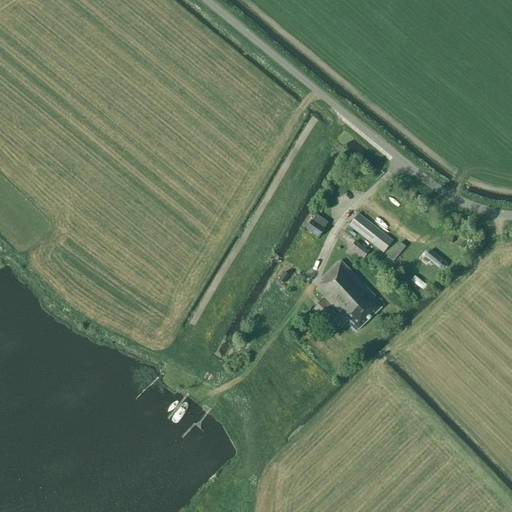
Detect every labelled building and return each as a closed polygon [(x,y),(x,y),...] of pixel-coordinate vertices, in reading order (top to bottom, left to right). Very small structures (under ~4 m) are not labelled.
[(388,198),(398,207),(402,203),(392,194),(388,198)] [(414,210),(410,214),(419,222),(422,218),(414,210)] [(383,253),(392,241),(358,214),(349,226),(383,253)] [(318,238),(328,224),(316,215),(311,222),(310,221),(305,229),(318,238)] [(368,252),(355,241),(350,248),(363,258),(368,252)] [(405,247),(400,242),(388,257),(393,261),(405,247)] [(443,261),(433,252),(427,259),(438,268),(443,261)] [(341,261),(329,272),(321,280),(322,282),(316,289),(325,298),(312,311),(325,323),(338,311),(348,322),(349,321),(350,323),(349,324),(356,332),(384,306),(377,299),(374,301),(373,299),(375,297),(375,296),(341,261)] [(283,284),(288,275),(284,273),(283,274),(282,274),(280,277),(281,278),(279,281),(283,284)] [(423,290),(426,286),(414,276),(411,280),(423,290)]
